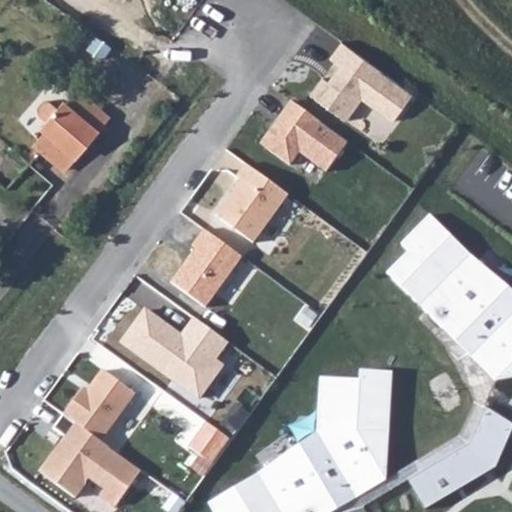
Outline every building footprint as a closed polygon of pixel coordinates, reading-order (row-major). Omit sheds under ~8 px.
[(346,43),(336,57),(349,66),(337,84),(324,75),(310,93),(348,120),(365,98),(396,120),(415,92),(346,43)] [(60,90),(49,105),(65,117),(77,125),(87,111),(60,90)] [(26,96),(21,103),(28,109),(24,116),(33,121),(29,127),(59,149),(77,125),(65,117),(49,105),(40,96),(36,101),(26,96)] [(295,100),(274,127),(278,130),(267,144),(293,164),(302,152),(328,172),(351,143),(295,100)] [(19,142),(27,149),(48,163),(59,149),(29,127),(19,142)] [(244,181),(218,215),(253,241),(289,194),(248,164),(238,177),(244,181)] [(406,250),(384,272),(493,382),(511,378),(511,289),(430,207),(396,240),(406,250)] [(243,258),(205,229),(193,245),(197,247),(171,282),(206,308),(243,258)] [(146,310),(122,342),(198,399),(222,367),(214,361),(228,343),(195,319),(181,337),(146,310)] [(395,371),(357,367),(353,379),(317,378),(315,430),(204,498),(212,511),(331,511),(385,479),(395,371)] [(81,389),(62,416),(99,442),(134,394),(102,371),(86,392),(81,389)] [(466,442),(405,475),(423,508),(492,470),(511,433),(511,420),(486,406),(466,442)] [(99,442),(62,416),(53,430),(61,436),(38,469),(73,493),(85,476),(101,487),(95,495),(114,508),(141,471),(99,442)] [(201,423),(185,442),(193,449),(209,430),(201,423)] [(217,432),(202,454),(214,463),(230,442),(217,432)]
